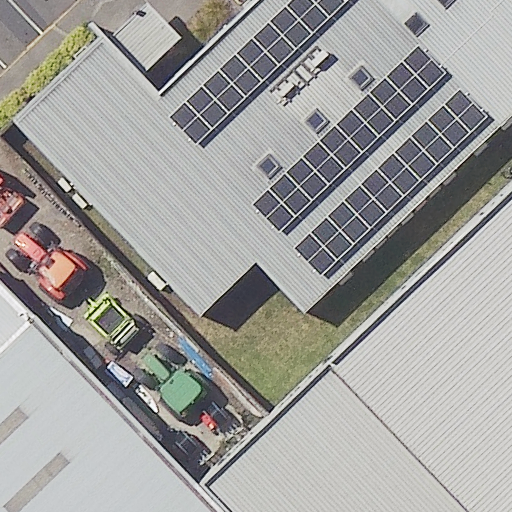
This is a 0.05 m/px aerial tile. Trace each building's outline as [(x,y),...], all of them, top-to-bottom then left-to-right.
[(207,369),(422,168),(264,0),(218,0),(55,153),(1,97),(0,97),(0,275),(101,382),(164,323),(207,369)] [(511,0),(502,0),(511,10),(511,0)] [(511,511),(511,131),(215,409),(312,511),(511,511)] [(312,511),(215,409),(105,511),(312,511)] [(0,511),(50,511),(0,458),(0,511)]
